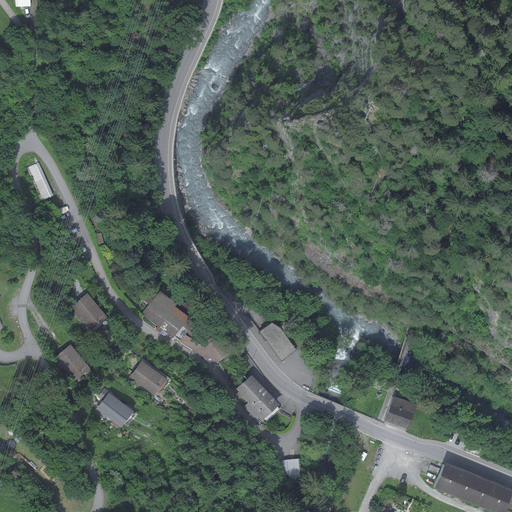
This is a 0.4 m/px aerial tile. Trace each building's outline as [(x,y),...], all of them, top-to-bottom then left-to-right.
[(38,162),(26,168),(41,201),(53,196),(38,162)] [(149,304),(141,315),(173,338),(182,325),(189,330),(197,323),(175,307),(177,304),(159,291),(153,300),(144,293),(140,297),(149,304)] [(87,293),(71,306),(92,330),(107,318),(87,293)] [(185,335),(180,342),(202,355),(211,367),(232,353),(220,335),(214,339),(199,321),(197,323),(189,330),(201,345),(185,335)] [(272,323),(259,332),(281,362),(297,351),(281,328),(272,323)] [(70,345),(54,358),(73,382),(90,369),(70,345)] [(142,361),(129,377),(154,396),(167,380),(142,361)] [(235,389),(248,403),(244,406),(256,420),(260,416),(263,419),(279,405),(251,375),(235,389)] [(109,393),(96,409),(121,428),(133,412),(109,393)] [(414,404),(392,395),(382,420),(405,429),(414,404)] [(270,462),(275,478),(288,476),(289,485),(300,484),(299,459),(270,462)] [(433,488),(469,503),(480,477),(443,462),(433,488)] [(511,490),(480,477),(469,503),(491,511),(502,511),(503,510),(508,511),(511,511),(511,491),(511,490)]
